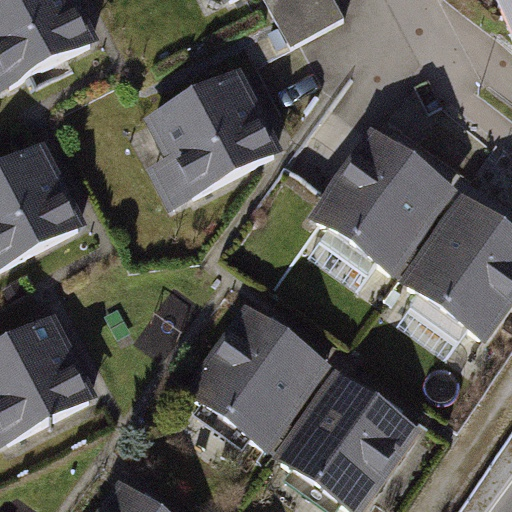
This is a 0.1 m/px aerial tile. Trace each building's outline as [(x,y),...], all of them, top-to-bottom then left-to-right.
[(0,103),(100,53),(72,0),(3,0),(0,2),(0,103)] [(223,0),(229,10),(248,0),(223,0)] [(348,31),(332,0),(262,0),(292,59),(348,31)] [(511,0),(493,0),(511,35),(511,0)] [(151,178),(174,221),(287,161),(245,82),(152,131),(172,167),(151,178)] [(468,198),(386,140),(316,239),(399,296),(468,198)] [(0,281),(87,237),(46,157),(0,180),(0,281)] [(511,310),(511,228),(468,198),(399,296),(481,354),(511,310)] [(339,368),(257,311),(187,409),(270,467),(339,368)] [(0,463),(100,412),(59,332),(0,362),(0,463)] [(361,511),(422,426),(339,368),(270,467),(334,511),(361,511)] [(155,511),(128,493),(114,511),(155,511)]
